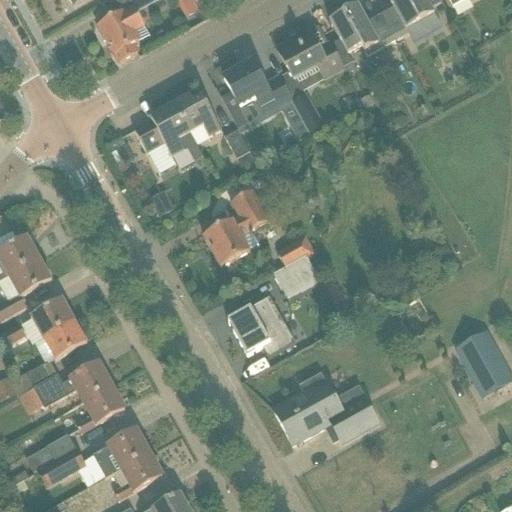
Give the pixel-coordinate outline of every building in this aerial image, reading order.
[(67,0),(74,10),(91,0),(67,0)] [(127,0),(132,9),(148,0),(159,0),(161,2),(164,0),(127,0)] [(194,0),(186,0),(180,2),(184,20),(199,16),(194,0)] [(219,0),(200,0),(206,9),(220,1),(219,0)] [(387,0),(395,13),(382,20),(394,43),(409,35),(408,34),(436,19),(425,0),(387,0)] [(425,0),(431,10),(442,4),(439,0),(425,0)] [(469,0),(447,0),(453,9),(469,0)] [(367,58),(394,43),(382,20),(369,27),(358,8),(329,24),(349,60),(364,52),(367,58)] [(122,16),(98,30),(100,33),(98,35),(103,45),(106,43),(119,67),(138,56),(133,48),(150,39),(135,13),(124,19),(122,16)] [(308,35),(276,52),(286,70),(290,76),(279,82),(283,88),(291,104),(297,101),(306,96),(297,81),(318,69),(325,82),(342,73),(338,64),(328,47),(318,53),(308,35)] [(291,104),(283,88),(278,81),(264,89),(252,66),(224,82),(232,97),(222,103),(230,117),(256,102),(265,118),(291,104)] [(190,100),(175,109),(191,137),(204,130),(210,140),(221,134),(204,102),(194,108),(190,100)] [(324,134),(306,100),(292,107),(305,130),(311,141),(324,134)] [(357,102),(347,108),(353,118),(363,113),(357,102)] [(134,134),(147,158),(165,148),(172,161),(196,147),(190,137),(191,137),(175,109),(159,117),(160,119),(134,134)] [(238,163),(251,156),(239,133),(225,141),(238,163)] [(126,149),(116,155),(120,164),(131,158),(126,149)] [(221,271),(238,261),(251,255),(259,250),(250,233),(270,222),(254,193),(234,204),(242,220),(234,224),(233,223),(203,240),(221,271)] [(165,194),(149,202),(159,220),(174,212),(165,194)] [(307,258),(309,262),(316,259),(305,240),(277,255),(285,270),(306,258),(307,258)] [(0,285),(7,281),(40,263),(28,241),(0,256),(0,285)] [(285,270),(274,276),(288,304),(321,287),(306,258),(285,270)] [(40,263),(7,281),(19,301),(19,302),(34,294),(52,284),(40,263)] [(335,287),(327,292),(335,306),(344,301),(335,287)] [(19,301),(0,311),(0,325),(25,312),(19,302),(19,301)] [(269,301),(227,324),(247,359),(262,351),(269,362),(295,347),(269,301)] [(45,314),(31,322),(31,323),(37,333),(43,343),(75,325),(63,304),(45,314)] [(75,325),(43,343),(54,365),(87,346),(75,325)] [(19,328),(4,336),(11,349),(26,341),(26,340),(19,329),(19,328)] [(486,400),(511,385),(511,382),(487,336),(460,351),(486,400)] [(50,365),(19,383),(27,396),(58,379),(50,365)] [(58,379),(27,396),(27,397),(34,393),(45,412),(77,395),(83,406),(111,390),(98,367),(63,387),(58,379)] [(323,430),(330,426),(341,447),(378,427),(366,405),(343,418),(321,377),(299,389),(304,398),(273,414),(292,450),(324,432),(323,430)] [(0,405),(1,407),(16,398),(6,383),(0,386),(0,405)] [(81,438),(107,423),(124,413),(111,390),(83,406),(91,421),(76,429),(81,438)] [(92,459),(105,482),(149,457),(136,434),(92,459)] [(58,444),(46,451),(55,466),(66,459),(58,444)] [(38,477),(46,492),(85,470),(77,455),(38,477)] [(149,457),(105,482),(121,473),(129,487),(113,496),(118,505),(162,480),(149,457)] [(186,511),(179,499),(155,511),(186,511)]
